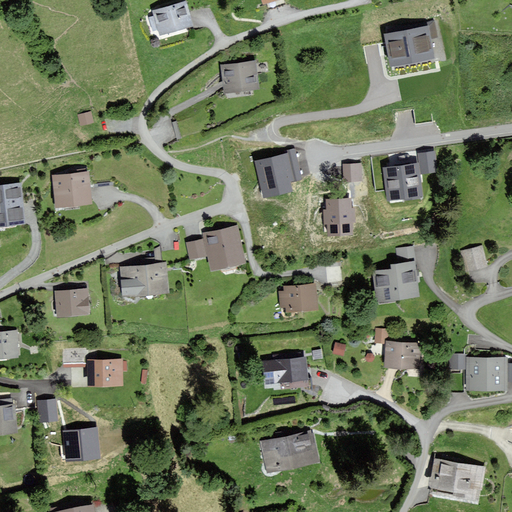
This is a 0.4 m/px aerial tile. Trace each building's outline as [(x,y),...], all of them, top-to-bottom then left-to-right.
[(191,24),(186,3),(155,11),(160,33),(191,24)] [(433,56),(427,26),(386,33),(392,63),(433,56)] [(257,86),(255,61),(222,65),(225,89),(257,86)] [(91,112),(90,113),(79,115),(81,124),(93,121),(91,112)] [(437,171),(434,152),(419,154),(422,173),(437,171)] [(294,180),(288,154),(256,161),(264,197),(292,190),(289,181),(294,180)] [(421,195),(417,163),(384,168),(389,200),(421,195)] [(360,180),(360,164),(344,165),(344,181),(360,180)] [(88,202),(85,172),(51,175),(54,205),(88,202)] [(0,222),(20,221),(17,184),(0,185),(0,222)] [(350,209),(350,199),(328,200),(328,210),(325,210),(325,223),(329,223),(329,234),(351,234),(351,221),(353,221),(353,209),(350,209)] [(242,262),(234,227),(202,234),(204,241),(186,244),(188,257),(207,253),(210,269),(242,262)] [(485,266),(481,248),(461,253),(465,271),(485,266)] [(412,249),(396,249),(397,260),(412,259),(412,249)] [(416,295),(412,262),(389,265),(389,269),(371,271),(374,300),(416,295)] [(164,291),(163,264),(118,267),(120,294),(164,291)] [(316,308),(314,284),(285,286),(286,291),(280,291),(281,306),(287,305),(287,310),(316,308)] [(85,313),(84,290),(53,291),(54,314),(85,313)] [(373,326),(374,340),(384,339),(384,325),(373,326)] [(0,356),(14,356),(14,332),(0,332),(0,356)] [(417,345),(385,342),(383,365),(415,368),(417,345)] [(304,379),(302,357),(272,359),(274,381),(304,379)] [(505,359),(466,358),(465,387),(504,388),(505,359)] [(120,384),(120,360),(85,360),(85,384),(120,384)] [(57,420),(55,400),(39,401),(41,421),(57,420)] [(0,433),(13,433),(12,405),(0,405),(0,433)] [(98,458),(95,429),(65,432),(68,461),(98,458)] [(310,431),(308,431),(260,440),(266,470),(316,461),(310,431)] [(437,457),(431,491),(482,499),(488,466),(437,457)]
